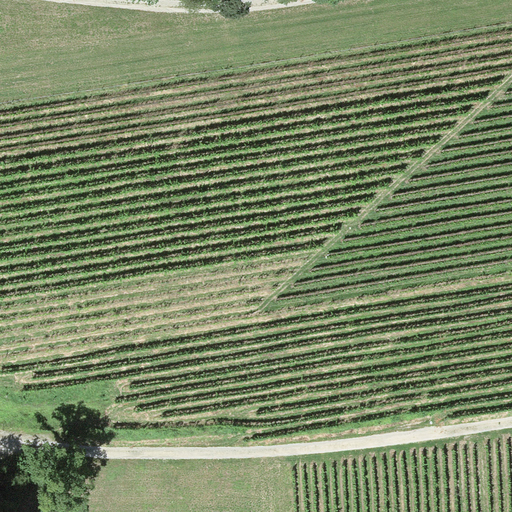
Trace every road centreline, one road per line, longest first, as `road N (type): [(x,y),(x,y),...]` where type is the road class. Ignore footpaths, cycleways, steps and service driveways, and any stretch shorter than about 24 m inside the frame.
road 1 (track): [(0,450),(222,454),(511,422)]
road 2 (track): [(259,309),(511,74)]
road 3 (track): [(124,0),(263,0)]
